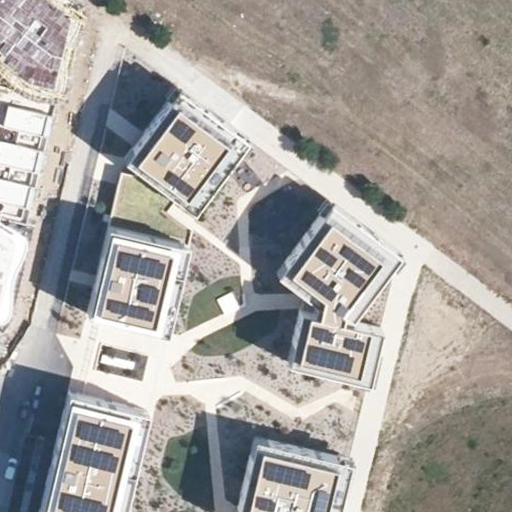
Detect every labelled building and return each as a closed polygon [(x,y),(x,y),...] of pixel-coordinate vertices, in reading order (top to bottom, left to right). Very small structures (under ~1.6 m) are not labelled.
[(77,19),(53,0),(0,0),(0,312),(1,314),(77,19)] [(245,138),(177,89),(122,163),(88,313),(168,333),(189,220),(170,205),(175,199),(191,210),(245,138)] [(399,253),(329,200),(279,270),(305,292),(285,360),(368,382),(381,328),(348,320),(399,253)] [(123,511),(146,416),(65,398),(40,511),(123,511)] [(263,456),(267,438),(254,435),(250,453),(263,456)] [(337,455),(267,438),(263,456),(250,453),(237,506),(251,509),(250,511),(337,511),(346,476),(333,473),(337,455)] [(333,473),(346,476),(350,458),(337,455),(333,473)]
